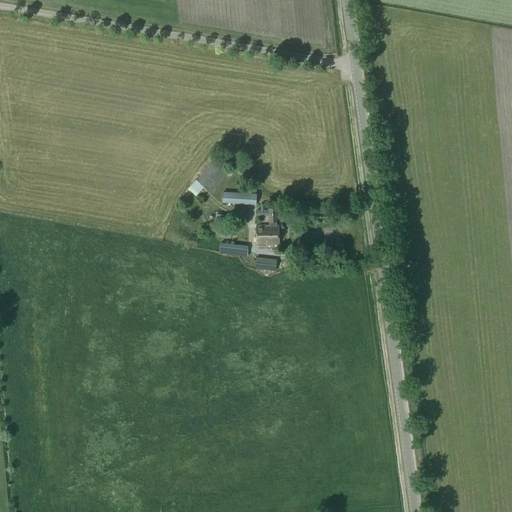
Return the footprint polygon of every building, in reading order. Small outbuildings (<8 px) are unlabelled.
[(195,180),(210,193),(234,168),(218,154),(195,180)] [(254,160),(246,156),(239,170),(248,174),(254,160)] [(251,188),(240,187),(240,193),(222,192),(222,202),(256,204),(257,194),(250,194),(251,188)] [(269,216),(269,225),(255,225),(256,244),(279,244),(279,226),(276,226),(276,209),(269,209),(269,210),(264,210),(264,204),(260,204),(260,210),(256,210),(256,216),(269,216)] [(220,244),(219,253),(247,256),(247,247),(220,244)] [(276,260),(256,257),(255,268),(275,270),(276,260)]
